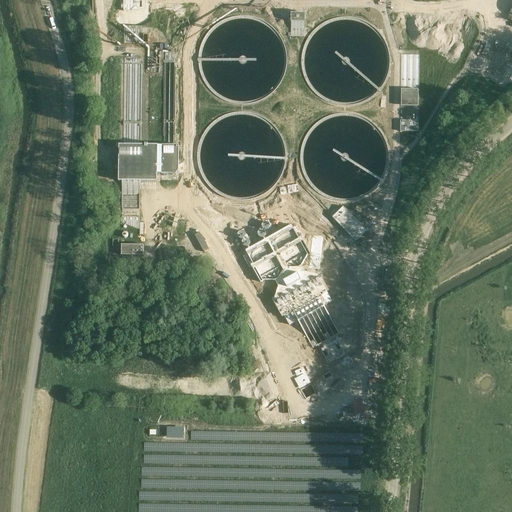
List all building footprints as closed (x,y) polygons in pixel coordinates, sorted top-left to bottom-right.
[(291,13),(290,37),(304,37),(304,14),(291,13)] [(165,63),(176,63),(176,52),(166,52),(165,63)] [(419,64),(419,55),(406,55),(407,65),(419,64)] [(418,106),(418,90),(401,90),(401,106),(418,106)] [(400,132),(418,132),(418,121),(414,121),(414,117),(410,117),(410,121),(400,121),(400,132)] [(122,181),(121,209),(139,209),(140,181),(156,182),(156,174),(178,174),(179,145),(120,144),(118,181),(122,181)] [(121,209),(121,222),(137,229),(140,229),(140,235),(143,235),(143,223),(139,223),(139,209),(121,209)] [(143,245),(121,245),(121,255),(143,255),(143,245)]
